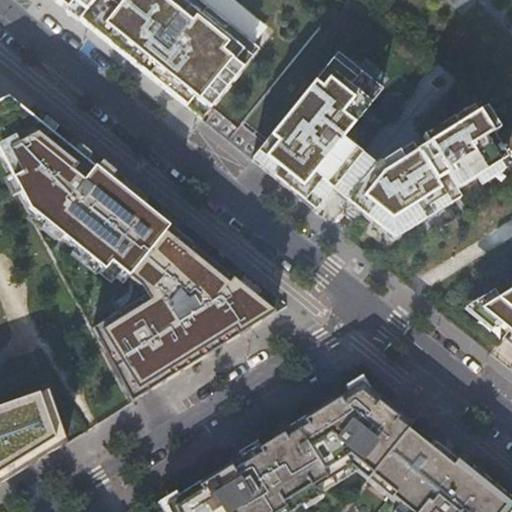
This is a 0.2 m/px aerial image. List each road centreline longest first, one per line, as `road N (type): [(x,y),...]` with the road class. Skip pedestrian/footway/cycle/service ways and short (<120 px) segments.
road 1 (unclassified): [(0,7),(370,306)]
road 2 (residential): [(36,511),(370,306)]
road 3 (residential): [(370,306),(511,422)]
